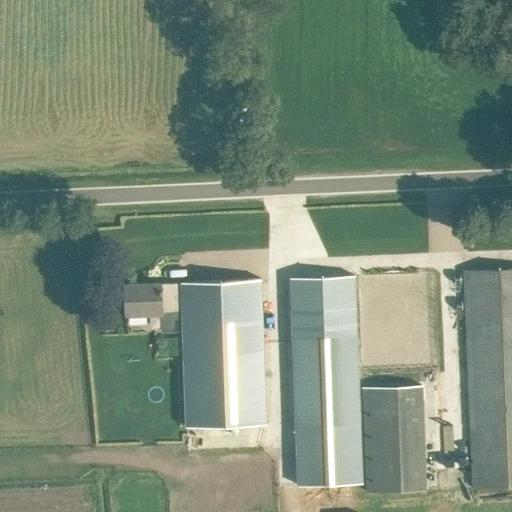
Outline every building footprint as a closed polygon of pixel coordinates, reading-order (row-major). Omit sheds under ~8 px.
[(473,487),(511,485),(511,267),(464,270),(473,487)] [(357,334),(355,274),(291,277),(294,337),(357,334)] [(268,422),(262,278),(182,281),(183,286),(161,287),(161,282),(126,283),(128,313),(182,311),(186,425),(268,422)] [(357,334),(294,337),(297,425),(361,422),(357,334)] [(363,386),(367,491),(437,488),(434,383),(363,386)] [(363,482),(361,422),(297,425),(299,484),(363,482)]
